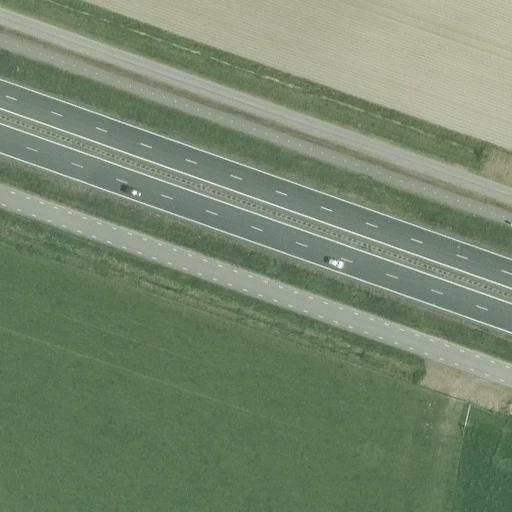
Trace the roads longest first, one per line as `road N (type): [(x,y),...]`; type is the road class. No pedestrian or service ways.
road 1 (trunk): [(511,268),(0,85)]
road 2 (unclassified): [(511,196),(0,16)]
road 3 (trunk): [(0,138),(511,318)]
road 4 (unclassified): [(0,207),(511,383)]
